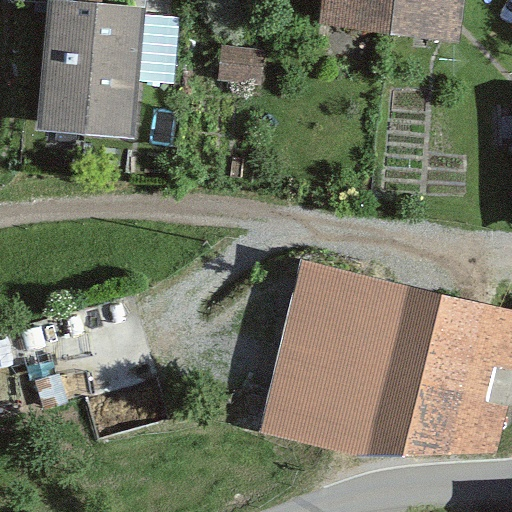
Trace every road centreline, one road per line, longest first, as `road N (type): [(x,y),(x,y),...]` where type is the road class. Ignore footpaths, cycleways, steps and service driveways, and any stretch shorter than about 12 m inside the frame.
road 1 (track): [(276,222),(81,207),(0,216)]
road 2 (unclassified): [(309,511),(397,490),(511,478)]
